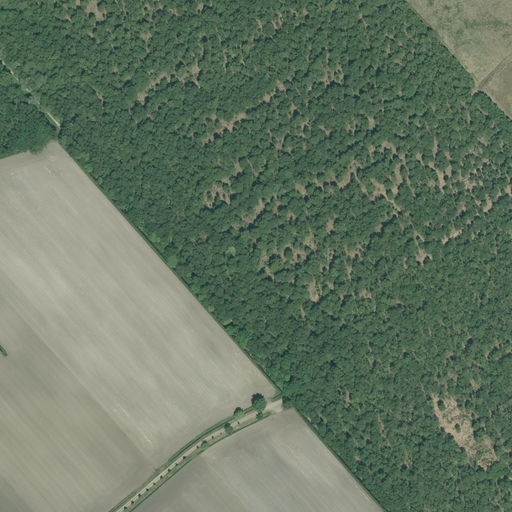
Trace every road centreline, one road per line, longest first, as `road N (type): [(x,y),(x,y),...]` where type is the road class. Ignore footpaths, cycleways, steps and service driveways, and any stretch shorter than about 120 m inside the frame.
road 1 (track): [(0,50),(190,260),(290,391)]
road 2 (residential): [(113,511),(189,446),(294,393)]
road 3 (track): [(398,511),(290,391)]
